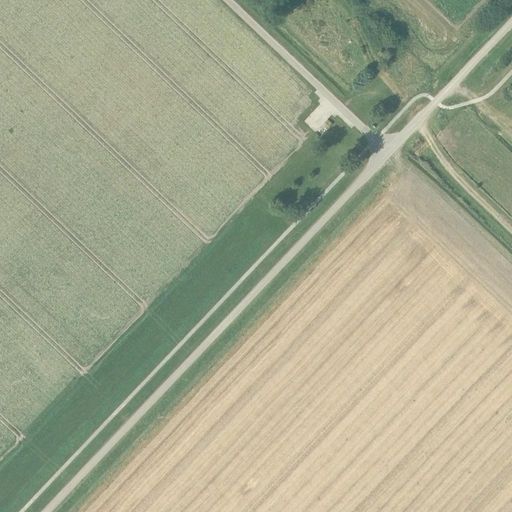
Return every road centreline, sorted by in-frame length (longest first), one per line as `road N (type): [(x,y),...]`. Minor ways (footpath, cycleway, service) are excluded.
road 1 (tertiary): [(47,511),(511,21)]
road 2 (track): [(408,106),(451,172),(511,229)]
road 3 (track): [(332,0),(408,106)]
